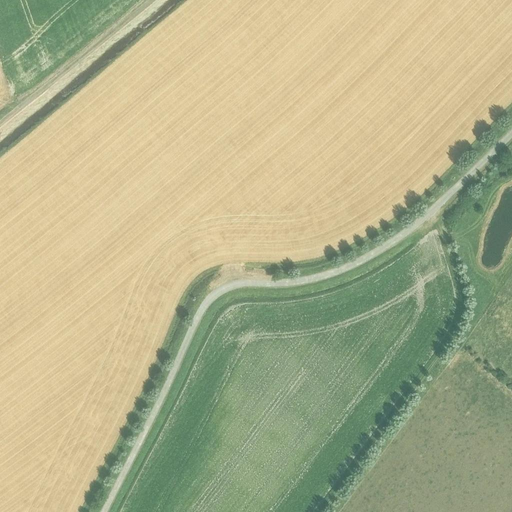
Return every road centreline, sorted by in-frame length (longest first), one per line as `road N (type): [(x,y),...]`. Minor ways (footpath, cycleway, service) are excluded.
road 1 (unclassified): [(103,511),(209,296),(234,283),(305,280),(347,268),(433,210),(511,131)]
road 2 (track): [(433,210),(460,279),(458,328),(323,511)]
road 3 (unclassified): [(152,0),(0,123)]
